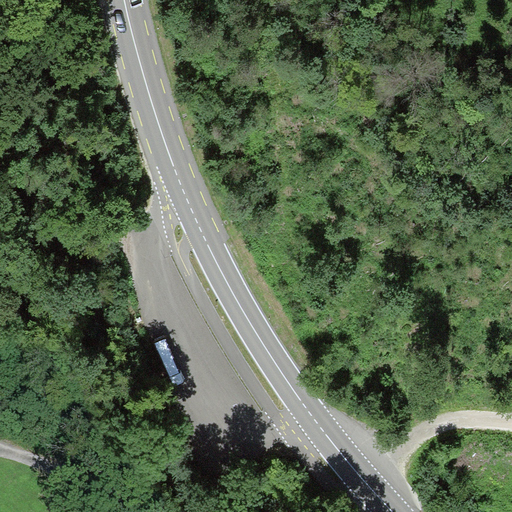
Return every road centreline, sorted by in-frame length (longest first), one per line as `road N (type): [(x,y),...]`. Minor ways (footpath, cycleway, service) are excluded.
road 1 (secondary): [(395,511),(317,423),(239,302),(167,147),(125,0)]
road 2 (track): [(170,511),(0,450)]
road 3 (track): [(372,488),(406,442),(449,419),(511,422)]
